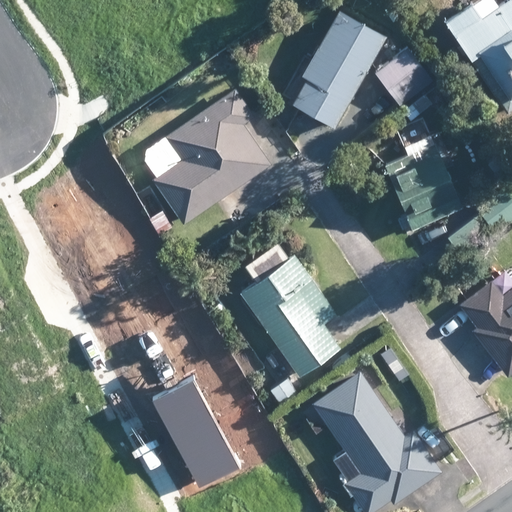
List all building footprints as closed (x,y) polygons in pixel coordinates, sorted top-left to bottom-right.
[(511,104),(511,0),(498,0),(490,6),(485,0),(467,0),(466,1),(434,23),(459,60),(461,58),(498,114),(511,104)] [(365,60),(378,38),(329,10),(303,57),(292,76),(297,79),(286,97),(283,102),(292,107),(327,127),(365,60)] [(368,72),(392,103),(395,106),(428,81),(401,46),(371,70),(368,72)] [(261,116),(258,113),(242,88),(173,137),(188,160),(161,179),(159,180),(191,225),(222,203),(278,164),(250,124),(261,116)] [(414,113),(416,112),(408,102),(397,109),(402,117),(405,120),(414,113)] [(454,208),(437,168),(426,142),(404,152),(377,163),(400,217),(405,229),(410,227),(454,208)] [(476,164),(483,173),(493,165),(486,156),(476,164)] [(489,232),(511,215),(511,186),(508,181),(471,207),(474,210),(439,235),(443,241),(454,256),(488,231),(489,232)] [(344,342),(331,322),(329,319),(342,311),(301,251),(248,288),(306,372),(346,345),(344,342)] [(511,281),(496,294),(488,284),(484,279),(451,304),(469,328),(465,330),(469,335),(498,373),(500,376),(511,366),(511,281)] [(447,468),(445,465),(419,426),(410,432),(367,367),(318,399),(319,400),(334,421),(350,446),(364,468),(349,478),(371,511),(372,511),(396,496),(399,500),(447,468)] [(289,394),(309,380),(303,372),(283,386),(289,394)]
